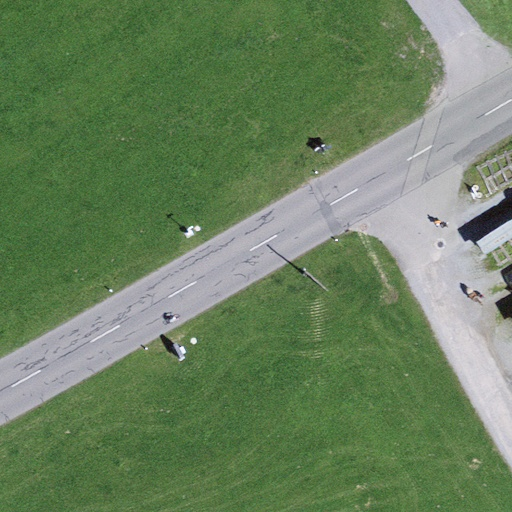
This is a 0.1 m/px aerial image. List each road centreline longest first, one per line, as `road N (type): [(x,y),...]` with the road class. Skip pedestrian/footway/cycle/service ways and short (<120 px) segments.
road 1 (tertiary): [(0,396),(511,107)]
road 2 (track): [(501,113),(417,0)]
